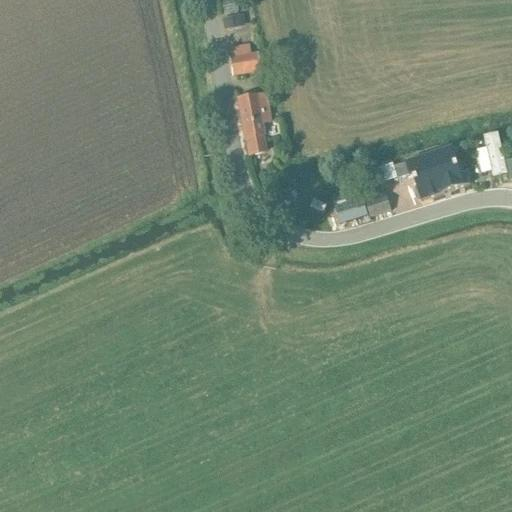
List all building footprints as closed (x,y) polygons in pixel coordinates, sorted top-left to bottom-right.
[(235,0),(232,0),(220,3),(223,14),(238,11),(235,0)] [(256,56),(249,57),(229,60),(232,77),(259,73),(256,56)] [(256,98),(237,101),(244,141),(246,141),(249,157),(265,154),(262,138),(263,137),(261,126),(270,124),(265,97),(256,99),(256,98)] [(500,141),(486,143),(492,181),(506,178),(500,141)] [(457,149),(412,164),(424,201),(427,200),(469,187),(463,168),(457,149)] [(405,164),(393,168),(397,180),(409,177),(405,164)] [(390,212),(386,198),(366,204),(371,218),(371,219),(390,212)] [(363,199),(335,208),(341,226),(369,217),(363,199)]
